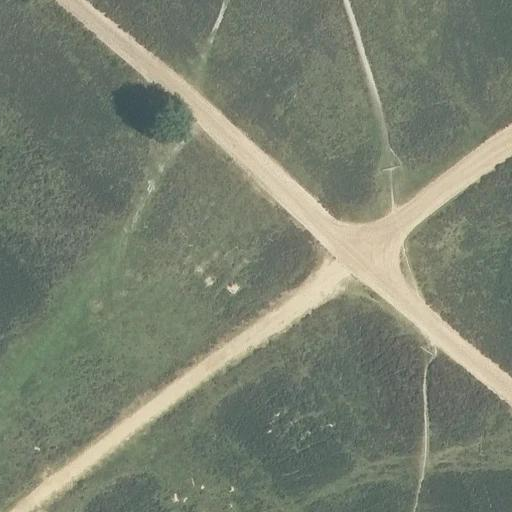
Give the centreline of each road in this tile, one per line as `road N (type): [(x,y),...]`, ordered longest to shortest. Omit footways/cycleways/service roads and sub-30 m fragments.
road 1 (track): [(18,511),(348,261)]
road 2 (track): [(348,261),(67,0)]
road 3 (track): [(347,0),(380,113),(395,227)]
road 4 (track): [(348,261),(511,140)]
